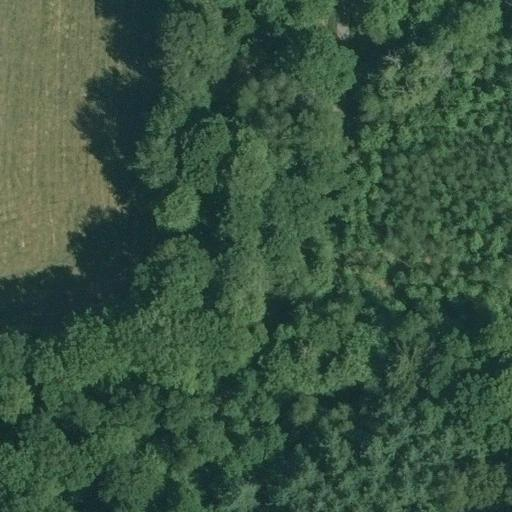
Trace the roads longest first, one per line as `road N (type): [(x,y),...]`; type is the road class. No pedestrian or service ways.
road 1 (unclassified): [(0,356),(226,334),(259,320),(287,281),(318,202),(338,109),(343,0)]
road 2 (track): [(259,320),(301,340),(511,368)]
